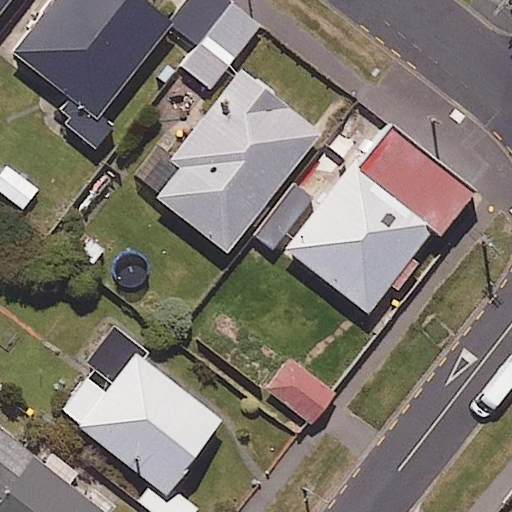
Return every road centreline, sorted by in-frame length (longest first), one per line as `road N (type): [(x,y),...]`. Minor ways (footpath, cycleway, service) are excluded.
road 1 (residential): [(511,323),(362,511)]
road 2 (residential): [(391,0),(511,94)]
